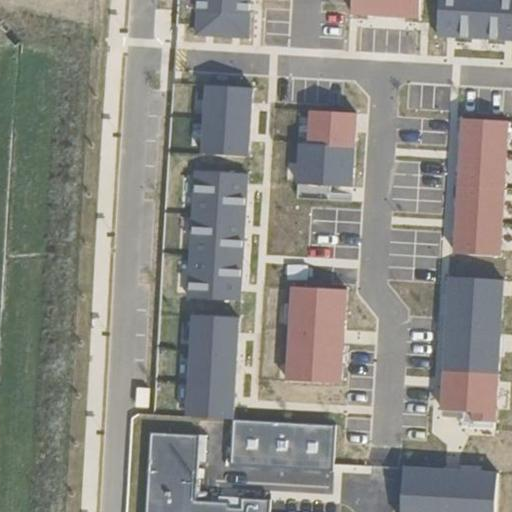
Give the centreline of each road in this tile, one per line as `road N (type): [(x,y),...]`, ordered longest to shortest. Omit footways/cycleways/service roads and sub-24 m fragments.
road 1 (residential): [(142,58),(112,511)]
road 2 (residential): [(511,78),(142,58)]
